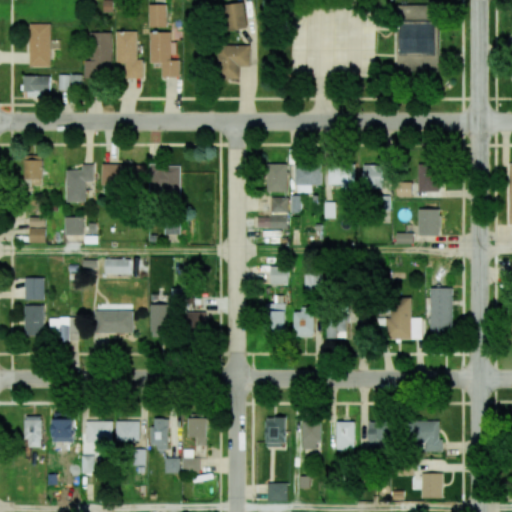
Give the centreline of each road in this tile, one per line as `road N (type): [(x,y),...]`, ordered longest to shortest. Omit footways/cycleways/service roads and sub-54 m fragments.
road 1 (tertiary): [(480,511),(478,0)]
road 2 (residential): [(0,379),(511,379)]
road 3 (residential): [(0,122),(480,122)]
road 4 (residential): [(235,511),(235,122)]
